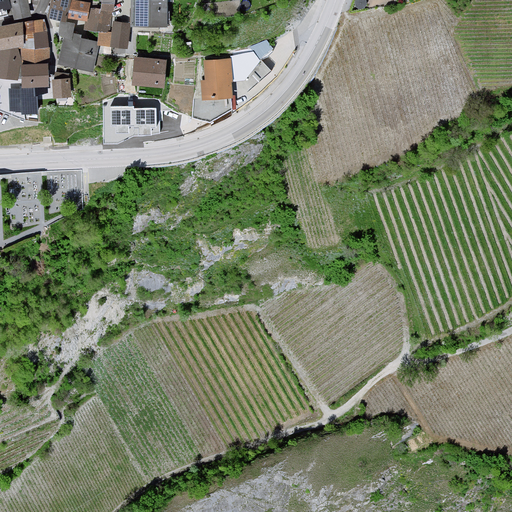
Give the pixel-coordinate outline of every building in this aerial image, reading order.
[(8,0),(0,0),(0,9),(10,7),(8,0)] [(27,0),(10,0),(14,18),(30,14),(27,0)] [(69,0),(53,0),(49,16),(65,20),(69,0)] [(90,2),(78,0),(70,0),(67,16),(87,20),(89,8),(90,2)] [(101,0),(101,8),(89,8),(87,20),(85,29),(98,29),(108,30),(109,24),(112,24),(112,21),(112,0),(101,0)] [(167,0),(131,0),(132,24),(168,24),(167,0)] [(64,37),(58,62),(92,70),(99,43),(99,42),(97,41),(71,35),(74,23),(61,20),(57,35),(64,37)] [(112,24),(109,24),(108,30),(98,29),(97,41),(99,42),(99,43),(127,47),(130,23),(112,21),(112,24)] [(44,22),(0,30),(0,40),(0,47),(22,45),(21,61),(50,62),(49,47),(44,22)] [(255,48),(260,60),(275,55),(271,43),(255,48)] [(22,45),(0,47),(0,76),(22,79),(21,61),(22,45)] [(165,58),(133,56),(131,84),(164,87),(165,58)] [(230,56),(206,58),(207,79),(200,79),(202,99),(233,97),(230,56)] [(22,79),(22,87),(9,88),(10,112),(39,113),(37,94),(48,92),(50,62),(21,61),(22,79)] [(71,78),(52,79),(54,96),(72,94),(71,78)] [(158,131),(159,107),(110,106),(110,127),(117,127),(117,134),(131,134),(131,131),(158,131)]
